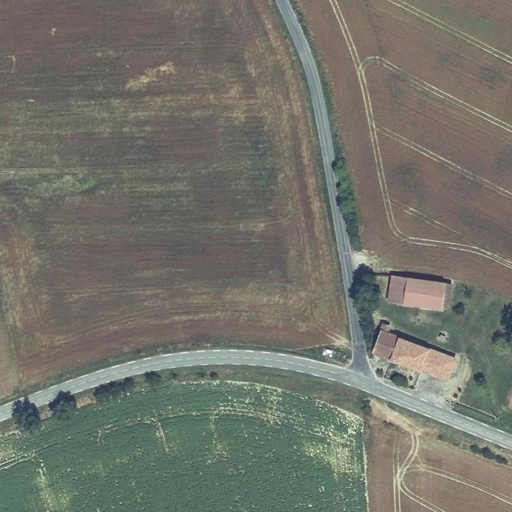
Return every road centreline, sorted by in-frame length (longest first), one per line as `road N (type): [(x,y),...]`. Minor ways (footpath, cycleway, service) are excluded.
road 1 (unclassified): [(359,381),(320,112),(279,0)]
road 2 (tertiary): [(359,381),(250,356),(185,358),(117,371),(0,413)]
road 3 (tertiary): [(511,442),(359,381)]
